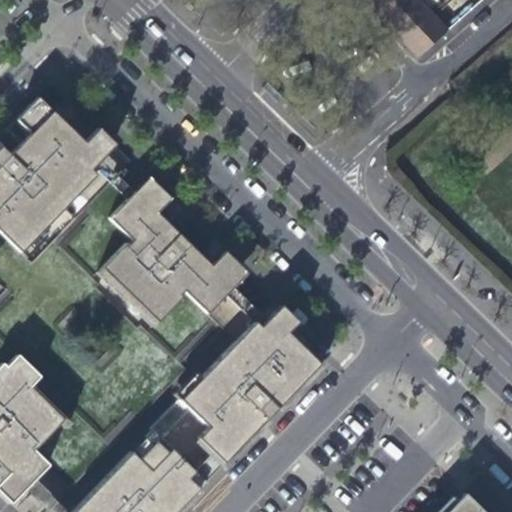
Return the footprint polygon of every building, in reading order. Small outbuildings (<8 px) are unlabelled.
[(360,0),(388,30),(419,4),(415,0),(360,0)] [(447,32),(419,4),(388,30),(416,59),(447,32)] [(88,172),(110,147),(93,131),(79,145),(48,113),(16,148),(1,134),(0,135),(0,237),(18,255),(93,177),(88,172)] [(150,175),(130,194),(104,221),(128,243),(124,247),(122,245),(97,270),(153,324),(162,315),(177,300),(175,297),(179,293),(231,343),(203,372),(146,431),(154,439),(133,461),(126,454),(69,511),(176,511),(218,469),(260,424),(279,404),(305,377),(326,355),(296,326),(271,302),(258,317),(230,291),(251,272),(229,251),(209,270),(153,216),(172,196),(150,175)] [(0,469),(22,490),(44,468),(29,453),(55,425),(21,393),(34,379),(12,357),(1,369),(0,368),(0,469)] [(488,511),(465,489),(442,511),(488,511)]
